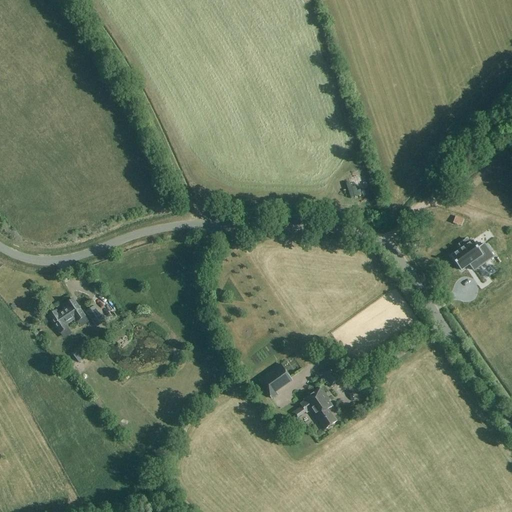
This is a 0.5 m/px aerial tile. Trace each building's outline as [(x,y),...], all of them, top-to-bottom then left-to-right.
[(471,238),(448,254),(465,278),(487,262),(471,238)] [(75,319),(77,322),(81,328),(89,323),(86,317),(85,317),(73,300),(66,305),(68,308),(58,315),(56,311),(48,316),(60,334),(64,340),(72,335),(68,329),(66,326),(75,319)] [(106,323),(115,318),(106,301),(97,306),(106,323)] [(85,313),(96,328),(104,322),(93,307),(85,313)] [(89,356),(82,346),(73,355),(79,363),(89,356)] [(280,365),(258,381),(271,399),(277,395),(273,389),(289,378),(280,365)] [(322,374),(322,376),(331,388),(332,388),(341,382),(341,380),(333,368),(331,368),(322,374)] [(321,389),(304,401),(300,405),(301,407),(292,414),(293,414),(291,415),(295,420),(296,419),(297,420),(306,413),(307,414),(311,411),(325,431),(337,422),(328,410),(332,407),(329,402),(330,402),(321,389)]
